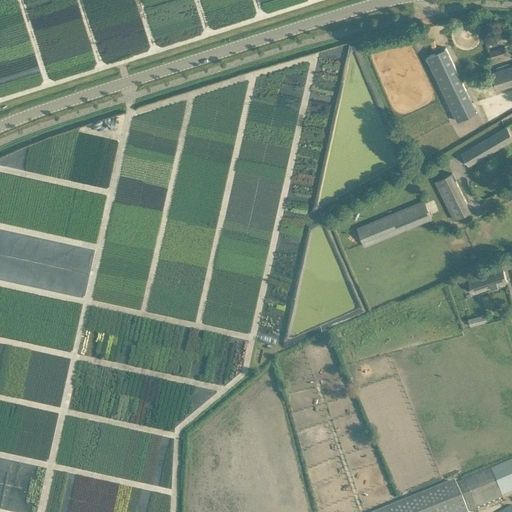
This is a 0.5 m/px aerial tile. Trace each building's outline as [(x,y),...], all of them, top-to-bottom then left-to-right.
[(492,59),(507,54),(505,46),(489,50),(492,59)] [(446,47),(427,56),(431,65),(457,119),(458,121),(477,112),(476,110),(450,56),(446,47)] [(511,65),(492,72),(497,88),(511,83),(511,65)] [(493,135),(462,153),(469,163),(482,155),(482,154),(488,150),(489,152),(499,145),(493,135)] [(454,220),(472,211),(452,172),(435,181),(454,220)] [(364,247),(433,218),(425,199),(356,227),(364,247)] [(473,293),(508,282),(503,265),(468,277),(473,293)] [(470,325),(487,322),(486,314),(469,317),(470,325)] [(380,511),(469,511),(503,498),(502,496),(511,491),(511,461),(491,470),(463,481),(457,484),(456,482),(380,511)]
